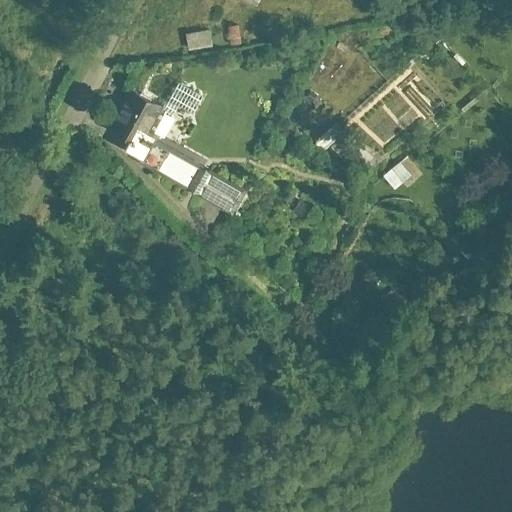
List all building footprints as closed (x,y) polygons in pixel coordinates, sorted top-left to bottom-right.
[(224,47),(238,46),(235,24),(222,26),(224,47)] [(182,34),(183,52),(211,50),(210,32),(182,34)] [(169,98),(197,102),(200,85),(172,81),(169,98)] [(131,86),(109,125),(130,137),(125,147),(143,157),(153,139),(156,133),(163,137),(177,112),(131,86)] [(153,139),(143,157),(192,186),(203,167),(153,139)] [(355,142),(340,156),(358,174),(372,160),(355,142)]
